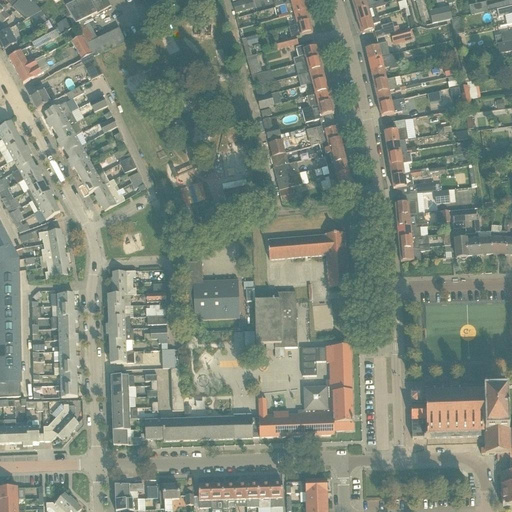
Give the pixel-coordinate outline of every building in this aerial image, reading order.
[(25,21),(42,12),(31,0),(20,0),(12,8),(25,21)] [(89,0),(81,0),(66,8),(76,25),(111,6),(107,0),(98,0),(92,4),(89,0)] [(126,0),(128,3),(132,0),(142,0),(148,10),(166,0),(126,0)] [(232,4),(236,15),(254,9),(251,0),(247,0),(245,1),(232,4)] [(287,14),(277,17),(278,22),(289,19),(288,16),(293,15),(306,11),(304,0),(282,6),(285,6),(287,14)] [(373,0),(358,0),(351,2),(355,13),(367,9),(373,7),(374,10),(379,8),(378,4),(375,4),(373,0)] [(511,0),(487,6),(488,12),(511,5),(511,0)] [(0,22),(2,25),(9,18),(4,13),(7,10),(5,8),(3,5),(2,7),(0,4),(0,22)] [(511,6),(496,11),(498,18),(511,14),(511,6)] [(449,8),(429,12),(432,24),(452,20),(449,8)] [(367,9),(355,13),(358,24),(371,20),(367,9)] [(309,22),(306,11),(293,15),(296,26),(309,22)] [(41,13),(32,18),(37,26),(46,22),(41,13)] [(249,16),(241,18),(243,26),(251,24),(249,16)] [(378,18),(371,20),(358,24),(361,35),(374,31),(372,26),(380,24),(378,18)] [(60,32),(71,26),(67,19),(56,25),(60,32)] [(455,36),(464,34),(461,19),(451,21),(455,36)] [(309,22),(296,26),(288,28),(291,39),(275,43),(277,51),(298,45),(296,38),(312,34),(309,22)] [(374,33),(375,38),(376,39),(390,35),(390,36),(400,33),(398,27),(394,28),(392,24),(382,27),(381,27),(382,31),(374,33)] [(54,29),(31,41),(35,50),(59,37),(54,29)] [(119,29),(87,44),(94,58),(125,43),(119,29)] [(8,31),(0,34),(0,42),(4,51),(7,49),(9,53),(19,48),(17,44),(9,30),(8,31)] [(400,33),(390,36),(394,46),(412,41),(411,37),(409,32),(409,31),(409,30),(400,33)] [(511,33),(500,35),(502,44),(511,42),(511,33)] [(249,38),(246,39),(248,46),(258,43),(256,36),(254,37),(249,38)] [(81,61),(92,55),(82,37),(71,43),(81,61)] [(248,46),(246,39),(241,40),(242,43),(246,58),(251,57),(248,46)] [(511,42),(502,44),(502,45),(498,45),(500,54),(511,52),(511,42)] [(386,43),(385,44),(377,45),(378,47),(365,50),(368,62),(381,59),(381,58),(388,57),(389,56),(386,43)] [(319,59),(316,48),(304,51),(303,47),(296,48),(298,58),(293,60),(295,65),(306,62),(319,59)] [(29,56),(25,49),(9,59),(16,72),(27,65),(24,59),(29,56)] [(102,75),(92,55),(81,61),(91,81),(102,75)] [(251,57),(246,58),(251,77),(252,77),(262,74),(257,55),(251,57)] [(381,59),(368,62),(371,73),(383,70),(383,69),(389,68),(390,71),(395,70),(394,65),(390,66),(388,57),(381,58),(381,59)] [(322,70),(319,59),(306,62),(307,68),(302,69),(303,75),(322,70)] [(27,65),(16,72),(23,85),(34,79),(34,78),(41,74),(34,62),(27,65)] [(446,78),(459,75),(457,66),(444,69),(446,78)] [(325,81),(322,70),(303,75),(297,77),(300,88),(306,86),(325,81)] [(386,81),(383,70),(371,73),(373,84),(386,81)] [(262,74),(252,77),(255,88),(267,84),(269,84),(266,73),(262,74)] [(386,81),(373,84),(376,95),(389,92),(388,92),(395,90),(395,93),(400,92),(399,87),(396,88),(394,79),(386,81)] [(325,81),(306,86),(307,91),(306,93),(307,98),(328,92),(325,81)] [(459,89),(457,81),(449,83),(448,83),(449,90),(459,89)] [(270,96),(267,84),(255,88),(258,99),(270,96)] [(80,87),(67,95),(70,101),(84,94),(80,87)] [(471,109),(467,88),(460,89),(462,101),(456,102),(457,111),(471,109)] [(30,99),(37,111),(57,100),(50,89),(44,92),(30,99)] [(328,92),(307,98),(310,109),(330,103),(328,92)] [(391,103),(389,92),(376,95),(378,106),(391,103)] [(441,93),(427,96),(429,105),(441,102),(440,97),(439,95),(441,95),(441,93)] [(270,96),(258,99),(260,110),(276,106),(273,95),(270,96)] [(94,114),(107,108),(102,98),(89,104),(94,114)] [(391,103),(378,106),(381,118),(394,115),(401,113),(399,106),(404,105),(403,101),(391,103)] [(503,101),(496,102),(497,110),(504,109),(503,101)] [(72,114),(66,103),(45,115),(48,121),(46,122),(48,127),(72,114)] [(330,103),(310,109),(313,122),(322,120),(321,118),(333,115),(330,103)] [(261,112),(262,119),(272,116),(270,110),(261,112)] [(72,114),(48,127),(50,131),(53,129),(56,135),(77,124),(72,114)] [(270,119),(263,121),(267,139),(281,136),(278,126),(272,128),(270,119)] [(104,134),(117,128),(113,120),(100,126),(104,134)] [(0,137),(2,141),(16,134),(11,123),(0,128),(0,137)] [(82,133),(77,124),(56,135),(59,141),(57,142),(59,146),(76,137),(75,137),(82,133)] [(321,127),(315,129),(316,131),(315,131),(317,139),(319,140),(320,145),(340,140),(337,128),(322,132),(321,127)] [(406,130),(397,131),(384,133),(386,145),(399,143),(399,142),(405,141),(407,140),(406,130)] [(468,140),(467,132),(455,134),(456,142),(468,140)] [(16,134),(2,141),(7,151),(22,144),(16,134)] [(81,147),(76,137),(59,146),(61,151),(64,149),(67,155),(81,147)] [(288,140),(269,144),(272,158),(286,154),(291,153),(288,140)] [(317,152),(318,155),(313,156),(315,161),(320,159),(319,155),(324,153),(324,156),(343,151),(340,140),(320,145),(319,145),(321,151),(317,152)] [(399,142),(399,143),(386,145),(387,156),(407,153),(406,150),(405,141),(399,142)] [(117,147),(114,142),(99,150),(102,155),(117,147)] [(22,144),(7,151),(13,161),(29,152),(27,148),(25,149),(22,144)] [(86,157),(81,147),(67,155),(70,161),(67,162),(70,166),(86,157)] [(131,159),(126,149),(114,155),(117,161),(124,158),(126,162),(131,159)] [(346,162),(343,151),(324,156),(324,153),(319,155),(320,159),(325,158),(327,167),(346,162)] [(32,156),(29,152),(13,161),(18,171),(33,164),(29,158),(32,156)] [(407,155),(407,153),(387,156),(389,167),(402,165),(411,164),(410,155),(407,155)] [(270,158),(273,169),(288,165),(289,165),(286,154),(272,158),(270,158)] [(86,157),(70,166),(72,171),(74,169),(78,175),(92,167),(86,157)] [(131,159),(126,162),(120,164),(125,175),(136,170),(131,159)] [(346,162),(327,167),(329,176),(330,175),(330,178),(336,176),(349,173),(346,162)] [(288,165),(273,169),(276,181),(292,177),(299,175),(296,163),(289,165),(288,165)] [(36,169),(33,164),(18,171),(24,181),(40,172),(38,168),(36,169)] [(98,164),(92,167),(78,175),(83,185),(103,174),(98,164)] [(404,176),(402,165),(389,167),(391,179),(404,176)] [(254,185),(222,191),(224,199),(265,191),(260,166),(254,168),(255,175),(252,176),(254,185)] [(40,172),(24,181),(29,191),(43,183),(40,178),(43,176),(40,172)] [(352,184),(349,173),(336,176),(339,188),(352,184)] [(93,192),(109,184),(103,174),(83,185),(88,195),(93,192)] [(132,184),(141,180),(138,174),(129,178),(132,184)] [(292,177),(276,181),(279,192),(291,189),(302,186),(299,175),(292,177)] [(410,175),(404,176),(391,179),(393,190),(408,188),(408,187),(413,186),(411,178),(410,175)] [(4,179),(0,181),(0,194),(7,190),(10,189),(4,179)] [(141,180),(132,184),(135,190),(138,189),(140,193),(145,190),(141,180)] [(97,203),(119,191),(113,181),(109,184),(93,192),(96,197),(95,198),(97,203)] [(200,182),(179,189),(185,205),(206,198),(200,182)] [(43,183),(29,191),(26,193),(32,203),(51,192),(49,188),(47,189),(43,183)] [(434,184),(415,186),(416,194),(434,193),(435,193),(434,184)] [(291,189),(279,192),(282,205),(294,201),(291,189)] [(7,190),(0,194),(0,197),(4,205),(13,200),(7,190)] [(125,202),(119,191),(97,203),(100,208),(102,208),(105,213),(125,202)] [(449,191),(435,193),(434,193),(435,206),(450,204),(449,191)] [(54,197),(51,192),(32,203),(37,213),(54,203),(51,198),(54,197)] [(15,199),(13,200),(4,205),(9,215),(18,210),(21,208),(15,199)] [(60,214),(54,203),(37,213),(43,223),(60,214)] [(415,204),(408,204),(395,206),(396,217),(417,215),(416,215),(415,204)] [(485,204),(486,212),(493,211),(492,204),(485,204)] [(18,210),(9,215),(15,225),(20,223),(24,221),(18,210)] [(442,224),(449,223),(449,212),(441,213),(442,224)] [(476,221),(476,213),(464,214),(465,222),(476,221)] [(465,222),(464,214),(453,215),(453,223),(465,222)] [(423,215),(417,215),(396,217),(397,229),(410,227),(416,227),(416,230),(422,229),(421,224),(424,224),(423,215)] [(22,227),(20,223),(15,225),(19,234),(29,230),(27,224),(22,227)] [(54,225),(42,229),(43,234),(56,232),(54,225)] [(411,239),(410,227),(397,229),(398,240),(411,239)] [(479,227),(474,227),(475,235),(465,236),(467,258),(467,257),(479,256),(478,241),(478,233),(480,233),(479,227)] [(501,235),(491,234),(491,240),(492,255),(505,256),(506,241),(507,233),(510,233),(510,227),(504,227),(504,233),(501,233),(501,235)] [(43,246),(65,242),(64,236),(62,236),(61,231),(56,232),(43,234),(38,235),(39,241),(42,240),(43,246)] [(349,287),(344,234),(325,236),(325,237),(268,242),(269,261),(326,256),(329,288),(349,287)] [(490,240),(478,241),(479,256),(492,255),(491,240),(491,234),(490,240)] [(5,236),(0,238),(0,252),(11,246),(5,236)] [(467,258),(465,236),(454,237),(455,248),(454,248),(455,254),(456,254),(456,259),(459,259),(461,261),(465,261),(467,258)] [(422,238),(411,239),(398,240),(399,251),(418,250),(418,247),(418,242),(422,241),(422,238)] [(65,242),(43,246),(44,251),(41,251),(42,257),(65,254),(64,248),(66,248),(65,242)] [(11,246),(0,252),(0,264),(18,260),(14,252),(11,246)] [(418,250),(399,251),(400,263),(420,261),(419,252),(424,252),(423,246),(418,247),(418,250)] [(65,254),(42,257),(43,263),(46,263),(47,268),(68,264),(67,259),(66,259),(65,254)] [(18,260),(0,264),(0,274),(18,275),(18,273),(18,262),(18,260)] [(202,280),(202,263),(182,264),(184,309),(195,308),(194,283),(201,283),(201,280),(202,280)] [(68,264),(47,268),(48,273),(45,274),(46,280),(68,276),(68,271),(69,271),(68,264)] [(132,279),(136,279),(135,273),(113,273),(113,279),(111,279),(111,285),(132,285),(132,279)] [(18,275),(0,274),(0,286),(18,287),(18,275)] [(237,282),(201,283),(194,283),(195,308),(195,321),(239,320),(237,282)] [(132,285),(111,285),(111,291),(113,291),(113,296),(113,297),(124,296),(130,296),(136,296),(136,290),(133,290),(132,285)] [(165,285),(153,286),(153,295),(166,295),(165,285)] [(18,287),(0,286),(0,298),(19,299),(18,287)] [(275,345),(275,349),(297,349),(296,293),(273,294),(273,299),(272,299),(272,301),(254,301),(255,345),(275,345)] [(58,308),(74,307),(74,295),(57,296),(58,308)] [(166,295),(153,295),(146,295),(147,304),(159,303),(159,306),(160,306),(166,306),(166,295)] [(113,296),(108,296),(108,297),(108,308),(124,308),(124,296),(113,297),(113,296)] [(19,299),(0,298),(0,310),(19,311),(19,299)] [(74,307),(58,308),(58,319),(77,318),(77,313),(74,313),(74,307)] [(124,308),(108,308),(108,319),(125,319),(124,308)] [(19,311),(0,310),(0,322),(19,323),(19,311)] [(167,326),(166,317),(147,318),(147,326),(167,326)] [(77,323),(77,318),(58,319),(59,330),(75,330),(75,323),(77,323)] [(125,319),(108,319),(109,326),(106,326),(106,331),(125,330),(125,319)] [(19,323),(0,322),(0,334),(19,335),(19,323)] [(59,330),(59,337),(53,337),(54,342),(59,342),(78,341),(78,336),(75,336),(75,330),(59,330)] [(109,336),(109,342),(125,342),(125,336),(131,336),(131,330),(125,330),(106,331),(106,336),(109,336)] [(158,340),(167,340),(167,331),(150,331),(150,341),(151,341),(158,340)] [(19,335),(0,334),(0,346),(20,347),(19,335)] [(59,342),(59,349),(54,349),(54,353),(59,353),(76,352),(75,346),(78,346),(78,341),(59,342)] [(44,342),(40,342),(32,342),(32,352),(44,352),(44,342)] [(109,342),(110,353),(126,353),(125,342),(109,342)] [(20,347),(0,346),(0,358),(20,359),(20,347)] [(259,419),(252,419),(252,425),(234,426),(235,440),(253,439),(259,439),(334,437),(334,432),(354,432),(351,347),(326,348),(326,349),(326,363),(326,364),(329,364),(330,388),(304,389),(305,415),(288,416),(288,413),(273,413),(273,416),(267,417),(266,400),(258,400),(259,419)] [(326,363),(326,349),(302,350),(302,378),(316,377),(316,363),(326,363)] [(171,370),(175,369),(174,351),(168,351),(162,352),(163,370),(171,370)] [(76,359),(76,352),(59,353),(60,364),(79,364),(79,359),(76,359)] [(134,353),(126,353),(110,353),(110,365),(134,364),(134,353)] [(44,358),(38,359),(38,354),(33,354),(33,365),(44,365),(45,365),(44,358)] [(20,359),(0,358),(0,370),(20,371),(20,359)] [(79,369),(79,364),(60,364),(54,365),(54,369),(54,376),(60,376),(76,375),(76,369),(79,369)] [(44,374),(44,365),(33,365),(33,377),(39,377),(39,374),(44,374)] [(20,371),(0,370),(0,383),(20,383),(20,371)] [(77,386),(76,375),(60,376),(60,378),(61,387),(77,386)] [(151,387),(157,387),(157,376),(145,376),(146,383),(151,382),(151,387)] [(111,378),(111,389),(129,388),(134,388),(134,377),(111,378)] [(442,388),(425,389),(425,392),(421,389),(415,389),(410,394),(410,400),(414,404),(411,404),(412,440),(485,437),(485,450),(481,450),(481,456),(497,455),(498,462),(510,461),(510,465),(511,465),(511,430),(509,431),(507,391),(484,392),(484,387),(467,387),(467,384),(459,385),(459,381),(450,381),(450,385),(442,385),(442,388)] [(0,399),(21,398),(20,383),(0,383),(0,399)] [(61,387),(55,388),(55,392),(61,392),(61,399),(77,398),(77,386),(61,387)] [(129,388),(111,389),(111,399),(129,399),(129,388)] [(129,410),(129,399),(111,399),(112,410),(129,410)] [(26,403),(26,407),(26,410),(36,409),(36,413),(43,413),(43,403),(26,403)] [(68,406),(64,406),(64,411),(56,419),(72,434),(76,430),(74,429),(78,424),(70,417),(67,414),(69,413),(68,407),(68,406)] [(129,410),(112,410),(112,421),(130,420),(129,410)] [(252,425),(252,419),(252,416),(233,416),(233,419),(145,422),(145,435),(145,441),(146,441),(163,441),(163,443),(235,440),(234,426),(252,425)] [(72,434),(56,419),(47,428),(43,428),(44,443),(51,443),(57,437),(62,442),(66,437),(67,439),(72,434)] [(130,420),(112,421),(113,432),(127,431),(130,431),(130,420)] [(27,428),(27,447),(32,447),(32,444),(39,444),(39,428),(32,428),(32,422),(27,422),(27,428)] [(27,428),(15,429),(16,445),(23,444),(23,447),(27,447),(27,428)] [(16,445),(15,429),(4,429),(5,445),(16,445)] [(127,431),(113,432),(113,447),(141,446),(141,442),(141,439),(127,439),(127,431)] [(511,465),(510,465),(510,473),(501,473),(502,508),(511,507),(511,465)] [(326,482),(319,482),(306,483),(306,494),(326,493),(326,482)] [(283,508),(282,499),(282,483),(270,484),(271,509),(273,509),(274,510),(275,509),(283,508)] [(259,509),(258,484),(246,485),(247,509),(259,508),(259,509)] [(271,509),(270,484),(258,484),(259,509),(258,511),(270,511),(270,509),(271,509)] [(115,502),(130,501),(129,493),(143,493),(143,485),(115,486),(115,502)] [(234,485),(222,486),(223,510),(228,509),(228,503),(234,502),(234,506),(235,506),(234,485)] [(246,485),(234,485),(235,506),(239,508),(246,508),(246,509),(247,509),(246,485)] [(211,509),(210,486),(198,486),(199,510),(211,509)] [(222,486),(210,486),(211,509),(211,510),(216,510),(216,504),(222,503),(223,510),(222,486)] [(163,488),(164,500),(164,511),(172,511),(172,500),(179,500),(179,487),(163,488)] [(157,488),(147,488),(147,500),(157,500),(157,488)] [(0,490),(0,501),(17,501),(17,490),(0,490)] [(326,493),(306,494),(307,505),(327,504),(326,498),(327,498),(326,498),(326,493)] [(53,511),(63,511),(74,501),(70,497),(68,498),(64,495),(54,506),(52,504),(46,504),(46,509),(51,509),(53,511)] [(137,511),(138,511),(138,500),(130,501),(115,502),(115,511),(137,511)] [(0,501),(0,511),(18,511),(17,501),(0,501)] [(78,505),(74,501),(63,511),(79,511),(81,511),(77,507),(78,505)]
